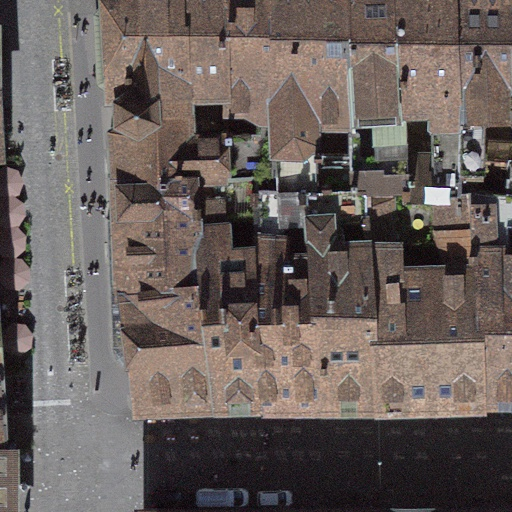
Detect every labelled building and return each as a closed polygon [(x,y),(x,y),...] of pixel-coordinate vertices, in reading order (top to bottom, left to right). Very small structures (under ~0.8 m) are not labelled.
[(226,193),(226,178),(229,173),(227,134),(226,105),(228,105),(228,0),(112,0),(97,16),(101,82),(117,95),(119,122),(123,124),(126,158),(127,170),(127,172),(196,180),(197,196),(226,193)] [(228,0),(228,105),(226,105),(227,134),(229,173),(257,173),(257,182),(276,181),(275,132),(276,109),(273,0),(228,0)] [(273,0),(276,109),(275,132),(276,181),(277,190),(307,190),(353,189),(353,156),(346,0),(273,0)] [(346,0),(353,156),(353,189),(367,188),(408,187),(405,138),(403,138),(394,0),(346,0)] [(394,0),(403,138),(405,138),(408,187),(409,198),(448,199),(449,192),(461,192),(462,179),(461,172),(465,166),(463,126),(459,91),(454,0),(394,0)] [(511,0),(454,0),(459,91),(463,126),(465,166),(461,172),(462,179),(473,180),(511,183),(511,172),(511,0)] [(131,288),(204,282),(201,257),(197,196),(196,180),(127,172),(126,182),(118,192),(118,205),(128,214),(129,226),(131,288)] [(257,182),(257,173),(229,173),(226,178),(226,193),(197,196),(201,257),(204,282),(220,395),(242,394),(263,394),(254,267),(255,258),(259,251),(261,235),(260,192),(257,187),(257,182)] [(431,394),(484,393),(473,180),(462,179),(461,192),(449,192),(448,199),(409,198),(408,187),(367,188),(368,246),(378,394),(431,394)] [(511,393),(511,192),(510,192),(511,183),(473,180),(484,393),(511,393)] [(293,394),(323,394),(316,290),(310,232),(307,190),(277,190),(276,181),(257,182),(257,187),(260,192),(261,235),(259,251),(255,258),(254,267),(263,394),(293,394)] [(351,394),(378,394),(368,246),(367,188),(353,189),(307,190),(310,232),(316,290),(323,394),(351,394)] [(220,395),(204,282),(131,288),(144,399),(182,397),(220,395)]
